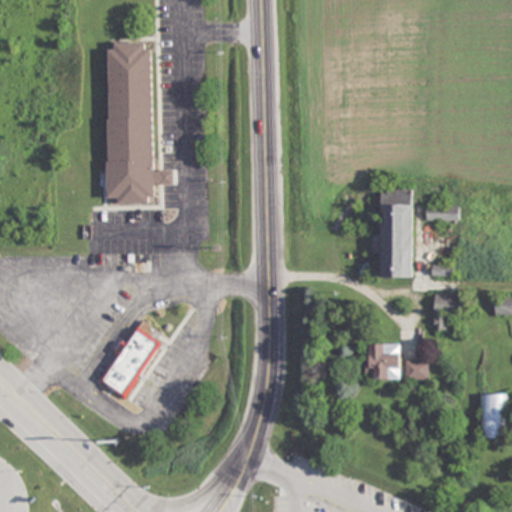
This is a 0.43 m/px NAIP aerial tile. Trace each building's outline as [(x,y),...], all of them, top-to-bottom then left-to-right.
[(153,171),(154,43),(110,43),(110,197),(119,197),(119,204),(154,204),(154,185),(174,185),(174,171),(153,171)] [(383,189),(382,277),(414,278),(415,190),(383,189)] [(460,220),(460,206),(428,206),(428,220),(460,220)] [(464,314),(464,295),(436,295),(436,330),(450,330),(450,314),(464,314)] [(118,384),(132,394),(166,348),(154,336),(118,384)] [(402,344),(367,344),(367,379),(402,379),(402,344)] [(431,380),(431,361),(407,361),(407,380),(431,380)] [(511,439),(511,394),(483,394),(483,439),(511,439)]
